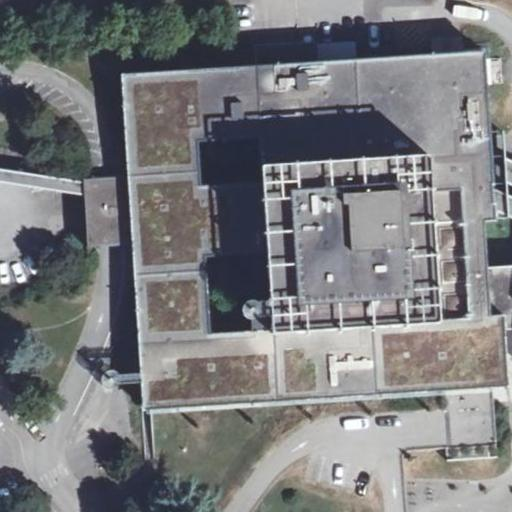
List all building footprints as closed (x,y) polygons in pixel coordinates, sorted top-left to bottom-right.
[(151,403),(442,384),(491,381),(507,380),(502,315),(490,316),(489,286),(487,269),(484,221),(496,221),(490,133),(485,60),(129,82),(135,178),(115,179),(86,181),(86,182),(86,196),(89,247),(118,245),(140,244),(151,403)] [(511,185),(511,160),(505,157),(503,133),(490,133),(496,221),(509,220),(506,183),(511,185)] [(0,169),(0,183),(86,196),(86,182),(0,169)] [(511,267),(487,269),(489,286),(511,284),(511,267)] [(511,284),(489,286),(490,316),(502,315),(507,380),(510,401),(511,401),(511,284)] [(496,453),(491,381),(442,384),(447,456),(496,453)]
